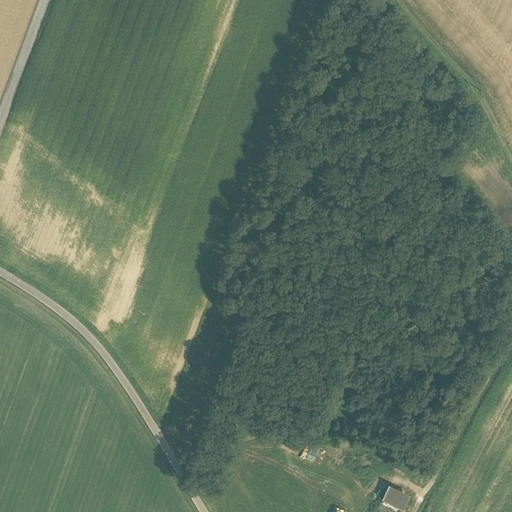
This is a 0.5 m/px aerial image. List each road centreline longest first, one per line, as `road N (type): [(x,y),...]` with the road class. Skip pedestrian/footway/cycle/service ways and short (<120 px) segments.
road 1 (track): [(165,444),(331,0)]
road 2 (unclassified): [(0,276),(104,353),(205,511)]
road 3 (track): [(511,155),(485,107),(395,0)]
road 4 (track): [(511,348),(423,511)]
road 5 (unclassified): [(52,0),(0,141)]
